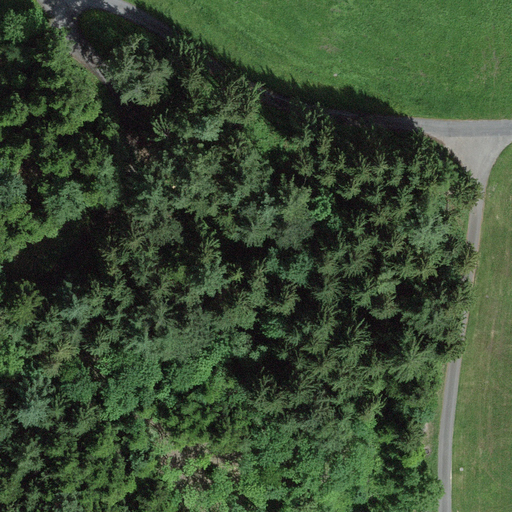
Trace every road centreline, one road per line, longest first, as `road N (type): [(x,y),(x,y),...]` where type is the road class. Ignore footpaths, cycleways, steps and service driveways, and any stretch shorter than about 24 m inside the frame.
road 1 (unclassified): [(511,128),(354,119),(281,102),(104,0)]
road 2 (unclassified): [(0,340),(124,202),(138,167),(128,121),(53,0)]
road 3 (track): [(485,131),(444,511)]
